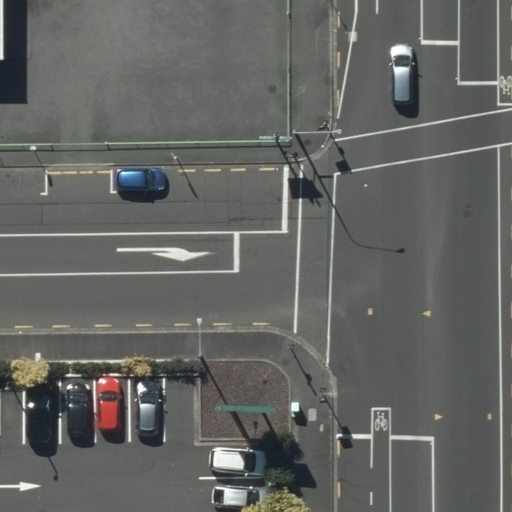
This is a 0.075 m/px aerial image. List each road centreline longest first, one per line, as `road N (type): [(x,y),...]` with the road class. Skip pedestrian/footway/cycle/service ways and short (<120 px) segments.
road 1 (residential): [(0,266),(436,275)]
road 2 (secondary): [(431,0),(436,275)]
road 3 (secondary): [(436,275),(438,511)]
